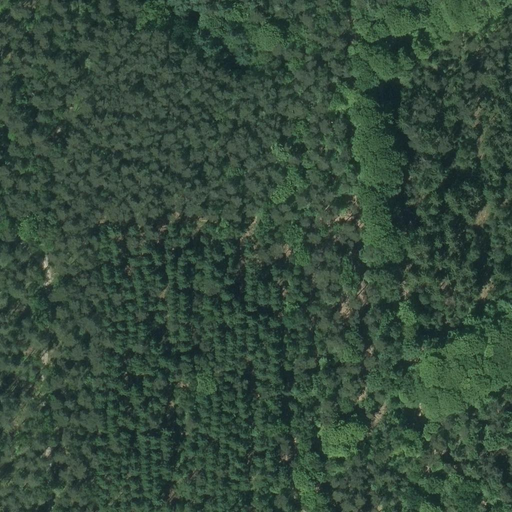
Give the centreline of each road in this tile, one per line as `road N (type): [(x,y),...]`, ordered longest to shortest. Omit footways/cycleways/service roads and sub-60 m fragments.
road 1 (track): [(400,413),(379,93),(402,0)]
road 2 (track): [(0,247),(44,247),(51,511)]
road 3 (track): [(400,413),(511,346)]
